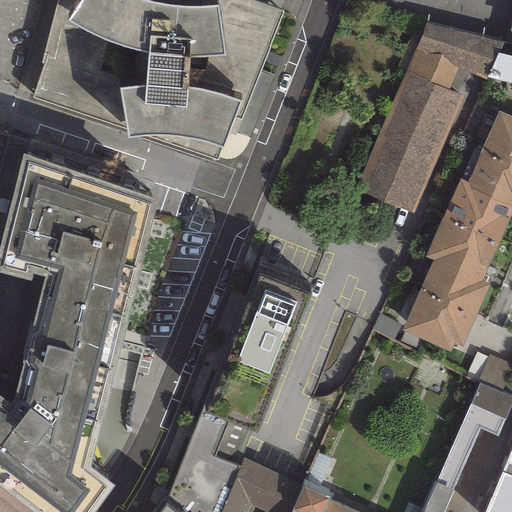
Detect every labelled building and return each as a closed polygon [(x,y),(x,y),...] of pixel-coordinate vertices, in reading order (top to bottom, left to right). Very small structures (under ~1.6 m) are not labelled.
[(82,0),(56,0),(40,63),(43,63),(31,97),(126,129),(120,88),(131,87),(145,87),(148,54),(138,52),(126,48),(112,42),(99,35),(87,28),(77,23),(70,20),(82,0)] [(82,0),(70,20),(77,23),(87,28),(99,35),(112,42),(126,48),(138,52),(148,54),(145,87),(131,87),(120,88),(126,129),(128,137),(136,137),(147,136),(162,136),(175,136),(186,138),(197,140),(208,144),(222,148),(233,118),(239,103),(232,99),(224,96),(216,94),(201,91),(187,89),(190,58),(225,56),(217,6),(203,6),(188,6),(176,7),(159,4),(141,0),(140,0),(82,0)] [(140,0),(141,0),(159,4),(176,7),(188,6),(203,6),(217,6),(225,56),(190,58),(187,89),(201,91),(216,94),(224,96),(232,99),(239,103),(233,118),(240,121),(284,12),(248,0),(140,0)] [(502,42),(425,23),(353,191),(412,212),(472,75),(485,81),(486,77),(497,53),(502,42)] [(511,54),(511,56),(497,53),(486,77),(511,83),(511,54)] [(480,150),(511,164),(511,117),(498,111),(480,150)] [(217,161),(222,148),(208,144),(197,140),(186,138),(175,136),(162,136),(147,136),(217,161)] [(511,164),(480,150),(466,182),(465,186),(511,206),(511,164)] [(155,200),(22,154),(0,242),(0,273),(30,282),(31,274),(44,278),(20,372),(0,359),(0,485),(32,511),(93,511),(113,486),(89,469),(155,200)] [(498,243),(511,212),(511,206),(465,186),(466,182),(459,179),(441,218),(498,243)] [(481,281),(498,243),(441,218),(424,256),(432,260),(481,281)] [(489,285),(481,281),(432,260),(417,293),(474,318),(489,285)] [(255,433),(310,296),(257,275),(200,411),(247,429),(255,433)] [(462,346),(474,318),(417,293),(401,330),(449,352),(454,343),(462,346)] [(487,358),(475,352),(464,377),(479,384),(502,394),(511,372),(511,365),(488,354),(487,358)] [(511,398),(502,394),(479,384),(422,511),(443,511),(453,491),(450,490),(478,429),(496,437),(511,401),(511,398)] [(232,466),(247,429),(200,411),(165,507),(172,511),(219,511),(239,468),(232,466)] [(291,511),(303,486),(243,459),(239,468),(219,511),(291,511)] [(511,511),(511,471),(504,468),(484,511),(511,511)] [(349,511),(326,502),(329,498),(303,486),(291,511),(349,511)]
